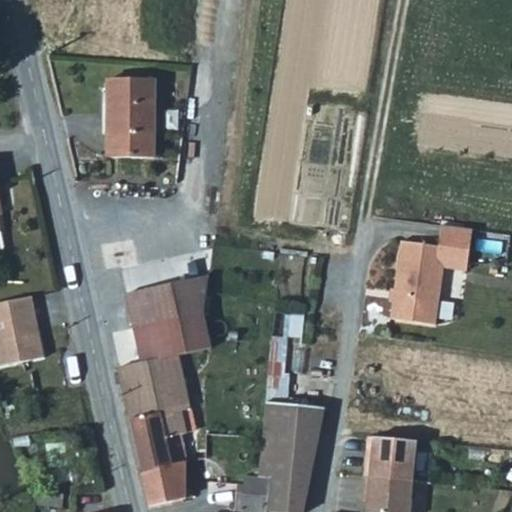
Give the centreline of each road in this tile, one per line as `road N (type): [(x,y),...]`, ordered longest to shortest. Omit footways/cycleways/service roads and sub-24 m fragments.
road 1 (tertiary): [(129,511),(13,0)]
road 2 (track): [(360,234),(398,0)]
